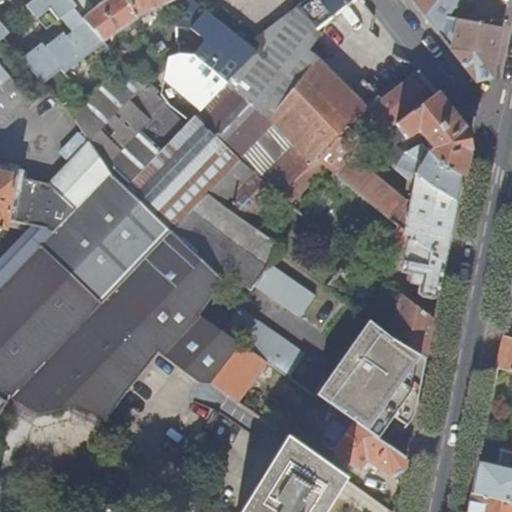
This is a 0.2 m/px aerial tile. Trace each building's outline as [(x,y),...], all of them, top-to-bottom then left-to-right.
[(69,0),(0,0),(0,1),(1,0),(29,0),(26,3),(34,13),(35,13),(37,16),(39,14),(39,15),(48,8),(57,19),(60,17),(71,30),(65,35),(62,31),(43,46),(40,42),(21,57),(43,82),(54,72),(50,67),(56,61),(62,68),(73,58),(69,53),(75,48),(79,53),(86,47),(89,51),(102,40),(82,16),(69,0)] [(138,17),(172,0),(104,0),(101,2),(95,8),(88,0),(69,0),(82,16),(102,40),(104,42),(138,17)] [(207,12),(194,0),(174,0),(178,41),(207,12)] [(231,0),(243,19),(272,2),(271,0),(231,0)] [(354,0),(309,0),(298,9),(317,28),(354,0)] [(456,0),(411,0),(476,82),(491,78),(499,36),(501,28),(448,18),(457,1),(456,0)] [(321,33),(317,28),(298,9),(297,8),(257,51),(228,82),(253,104),(274,82),(306,49),(321,33)] [(207,11),(207,12),(178,41),(179,56),(167,60),(160,94),(167,104),(189,121),(190,122),(194,117),(224,85),(223,84),(251,53),(207,11)] [(0,22),(0,38),(3,36),(9,44),(15,39),(0,22)] [(123,65),(72,114),(89,139),(110,172),(126,188),(172,229),(177,225),(189,121),(167,104),(160,94),(167,60),(179,56),(178,41),(137,68),(123,65)] [(316,59),(306,49),(274,82),(289,94),(316,59)] [(289,94),(271,118),(269,119),(273,124),(296,147),(311,164),(318,157),(348,127),(368,107),(353,93),(316,59),(289,94)] [(0,84),(10,76),(0,64),(0,84)] [(368,107),(387,131),(436,94),(419,71),(383,99),(380,96),(368,107)] [(13,79),(10,76),(0,84),(0,127),(4,131),(33,104),(13,79)] [(364,80),(353,93),(368,107),(380,96),(364,80)] [(194,117),(239,160),(273,124),(269,119),(271,118),(253,104),(228,82),(224,85),(194,117)] [(274,82),(253,104),(271,118),(289,94),(274,82)] [(435,148),(432,151),(441,162),(462,176),(467,152),(463,129),(436,94),(387,131),(369,145),(396,167),(405,152),(406,152),(396,143),(406,135),(408,138),(420,129),(435,148)] [(387,131),(368,107),(348,127),(366,142),(369,145),(387,131)] [(177,225),(207,193),(239,160),(194,117),(190,122),(189,121),(177,225)] [(239,160),(207,193),(222,203),(227,202),(254,173),(256,174),(259,171),(266,177),(296,147),(273,124),(239,160)] [(353,156),(366,142),(348,127),(318,157),(329,167),(390,217),(405,198),(353,156)] [(396,143),(406,152),(424,143),(432,151),(435,148),(420,129),(408,138),(406,135),(396,143)] [(0,228),(6,230),(9,220),(53,232),(0,287),(0,389),(30,407),(41,414),(72,406),(104,419),(158,351),(199,383),(212,383),(242,342),(223,328),(201,313),(221,286),(230,274),(185,241),(172,229),(126,188),(110,172),(89,139),(50,184),(0,171),(0,228)] [(405,152),(396,167),(409,178),(415,176),(417,173),(427,182),(457,201),(459,189),(462,176),(441,162),(432,151),(424,143),(406,152),(405,152)] [(266,177),(263,180),(276,192),(280,195),(311,164),(296,147),(266,177)] [(290,203),(329,167),(318,157),(311,164),(280,195),(281,196),(290,203)] [(256,174),(263,180),(266,177),(259,171),(256,174)] [(263,180),(256,174),(254,173),(227,202),(249,221),(276,192),(263,180)] [(417,173),(406,231),(445,263),(451,231),(457,201),(427,182),(417,173)] [(249,221),(227,202),(222,203),(207,193),(177,225),(172,229),(185,241),(230,274),(250,290),(256,282),(273,260),(282,248),(247,222),(249,221)] [(25,235),(0,260),(0,287),(53,232),(9,220),(6,230),(25,235)] [(435,302),(437,302),(445,263),(406,231),(400,225),(390,237),(398,243),(404,245),(403,253),(407,254),(403,272),(414,274),(412,283),(421,285),(420,292),(422,295),(424,296),(427,297),(432,298),(436,297),(435,302)] [(324,300),(273,260),(256,282),(308,321),(324,300)] [(334,291),(347,274),(343,270),(328,286),(334,291)] [(241,302),(250,290),(230,274),(221,286),(241,302)] [(395,288),(382,308),(397,315),(403,295),(395,288)] [(378,312),(372,320),(377,324),(393,337),(426,358),(430,339),(434,319),(403,295),(397,315),(382,308),(378,304),(373,309),(378,312)] [(238,306),(223,328),(242,342),(268,361),(289,376),(305,353),(238,306)] [(377,324),(324,401),(357,424),(382,441),(399,417),(413,427),(419,398),(426,358),(393,337),(377,324)] [(511,373),(511,340),(501,337),(495,368),(511,373)] [(237,401),(268,361),(242,342),(212,383),(226,393),(237,401)] [(0,399),(0,435),(16,409),(0,399)] [(394,478),(404,471),(407,459),(382,441),(357,424),(338,451),(361,468),(368,459),(394,478)] [(334,488),(342,475),(289,438),(281,451),(298,463),(334,488)] [(496,465),(477,460),(470,493),(511,502),(511,452),(499,450),(496,465)] [(269,511),(298,463),(281,451),(244,511),(269,511)] [(319,511),(334,488),(298,463),(269,511),(319,511)] [(511,511),(511,502),(470,493),(466,511),(511,511)]
